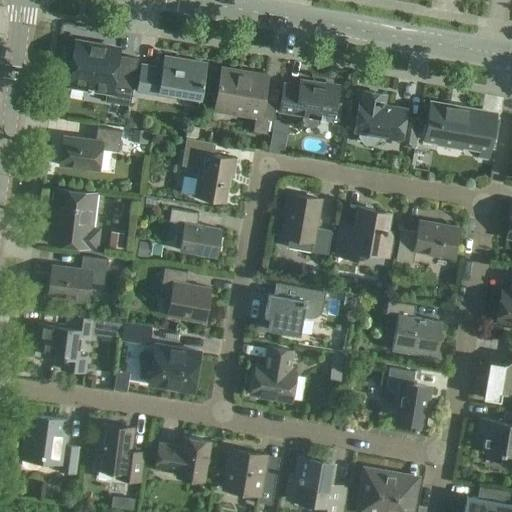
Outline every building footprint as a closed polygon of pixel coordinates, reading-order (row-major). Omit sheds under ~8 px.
[(105,101),(129,106),(138,58),(117,55),(118,48),(76,41),(68,84),(86,87),(86,90),(91,90),(91,88),(106,91),(105,101)] [(142,65),(142,64),(141,64),(136,90),(173,97),(174,93),(200,97),(206,64),(164,56),(162,68),(142,65)] [(221,66),(214,110),(255,117),(252,131),(267,134),(269,120),(273,121),(278,91),(265,89),(267,74),(221,66)] [(325,83),(325,84),(304,80),(300,83),(299,86),(283,83),(279,111),(302,115),(302,120),(304,124),(309,126),(314,126),(318,123),(319,118),(338,121),(341,103),(335,102),(338,86),(325,83)] [(401,139),(400,144),(414,146),(418,120),(405,118),(406,109),(383,105),(385,94),(363,91),(361,101),(359,101),(354,131),(358,132),(357,137),(362,144),(372,145),(379,140),(379,135),(401,139)] [(461,147),(462,144),(481,147),(479,157),(487,158),(494,119),(481,117),(482,111),(464,108),(464,109),(448,106),(448,105),(430,102),(424,138),(438,140),(438,143),(461,147)] [(101,149),(118,151),(121,130),(97,127),(95,139),(62,135),(59,165),(98,170),(101,149)] [(236,158),(213,154),(215,142),(186,137),(181,165),(199,168),(194,195),(225,201),(229,173),(233,173),(236,158)] [(54,204),(51,228),(70,230),(68,246),(88,248),(88,247),(96,248),(98,229),(91,228),(91,225),(94,223),(95,215),(93,212),(93,209),(96,207),(97,199),(95,196),(95,193),(56,187),(55,191),(53,193),(52,201),(54,204)] [(327,254),(331,230),(315,228),(320,199),(289,193),(282,236),(288,237),(286,247),(327,254)] [(387,230),(390,213),(374,211),(374,208),(357,205),(354,223),(341,221),(335,254),(362,259),(366,256),(367,252),(388,256),(392,231),(387,230)] [(169,221),(184,223),(180,250),(215,256),(220,228),(196,224),(198,212),(171,208),(169,221)] [(401,229),(395,258),(412,261),(414,250),(453,256),(458,227),(418,220),(416,232),(401,229)] [(47,296),(87,301),(89,282),(103,284),(107,258),(82,255),(80,269),(51,266),(47,296)] [(187,271),(164,267),(160,289),(171,291),(167,315),(204,322),(210,287),(185,283),(187,271)] [(325,291),(275,282),(273,295),(268,294),(264,316),(269,317),(267,329),(299,335),(302,316),(310,318),(314,317),(317,315),(320,313),(322,309),(325,291)] [(511,291),(511,293),(501,291),(496,322),(511,325),(511,291)] [(387,300),(385,313),(397,315),(391,349),(435,357),(442,321),(413,316),(415,305),(387,300)] [(66,326),(38,323),(37,337),(44,338),(42,354),(62,357),(60,369),(84,372),(86,356),(77,355),(80,337),(89,338),(91,317),(67,314),(66,326)] [(103,321),(93,319),(91,333),(101,335),(103,321)] [(123,321),(120,339),(148,344),(151,326),(123,321)] [(149,384),(192,391),(199,351),(155,344),(154,352),(141,350),(138,368),(151,370),(149,384)] [(290,401),(296,371),(288,370),(292,350),(267,346),(264,366),(255,364),(250,395),(290,401)] [(511,356),(509,357),(507,358),(505,360),(504,362),(504,364),(489,362),(483,397),(499,400),(500,392),(511,394),(511,356)] [(415,371),(389,367),(385,389),(399,392),(394,422),(413,425),(412,428),(417,429),(417,426),(423,427),(430,387),(412,384),(415,371)] [(499,453),(503,454),(501,465),(511,466),(511,410),(506,409),(504,421),(480,417),(477,431),(485,433),(482,450),(499,453)] [(74,472),(77,446),(63,444),(66,419),(27,414),(22,454),(60,459),(60,463),(59,471),(74,472)] [(124,478),(139,480),(143,452),(129,450),(132,428),(102,423),(96,468),(125,472),(124,478)] [(159,442),(154,468),(176,472),(176,475),(203,480),(210,441),(182,436),(181,446),(159,442)] [(230,448),(223,488),(257,494),(256,501),(271,504),(278,464),(264,461),(265,454),(230,448)] [(294,474),(290,474),(287,494),(312,499),(312,503),(314,503),(312,511),(317,511),(340,511),(345,488),(329,485),(332,466),(318,463),(319,459),(297,456),(294,474)] [(389,475),(363,471),(355,511),(411,511),(416,484),(402,482),(404,474),(390,472),(389,475)] [(466,496),(463,511),(511,511),(511,503),(507,503),(509,491),(486,487),(484,499),(466,496)]
